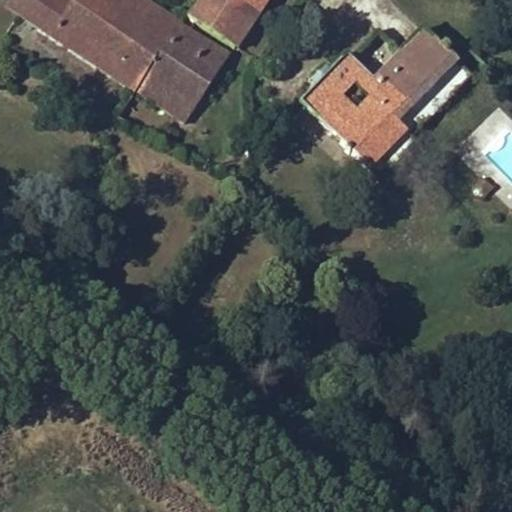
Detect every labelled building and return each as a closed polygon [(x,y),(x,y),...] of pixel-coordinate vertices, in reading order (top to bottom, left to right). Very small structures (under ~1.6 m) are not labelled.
[(136,92),(181,24),(145,0),(74,0),(71,5),(63,0),(13,0),(8,8),(136,92)] [(136,92),(135,94),(182,124),(226,58),(189,33),(196,24),(232,48),(264,0),(197,0),(181,24),(136,92)] [(439,49),(423,33),(373,84),(346,57),(300,104),(334,138),(370,102),(393,124),(430,87),(425,82),(449,58),(446,55),(449,52),(443,46),(439,49)] [(249,188),(246,191),(257,196),(261,187),(244,179),(242,183),(249,188)] [(242,183),(241,183),(236,190),(243,195),(246,191),(249,188),(242,183)] [(171,402),(174,397),(181,388),(149,364),(143,373),(159,386),(158,388),(156,390),(171,402)]
